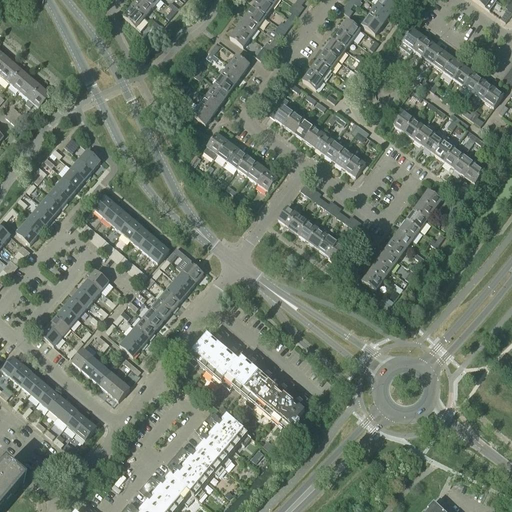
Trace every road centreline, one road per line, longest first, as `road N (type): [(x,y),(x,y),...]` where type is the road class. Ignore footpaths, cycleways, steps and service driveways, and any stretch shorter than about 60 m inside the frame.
road 1 (residential): [(46,0),(125,158),(161,205),(204,238)]
road 2 (residential): [(204,238),(122,84),(65,0)]
road 3 (residential): [(381,373),(236,262)]
road 4 (residential): [(244,120),(330,0)]
road 5 (residential): [(123,430),(206,308)]
road 6 (tertiary): [(284,511),(385,412)]
road 7 (residential): [(319,393),(206,308)]
road 8 (residential): [(13,342),(123,430)]
road 9 (residential): [(511,50),(497,70),(435,26),(457,2)]
road 10 (residential): [(90,255),(66,233),(0,308)]
road 11 (tertiary): [(427,370),(511,272)]
